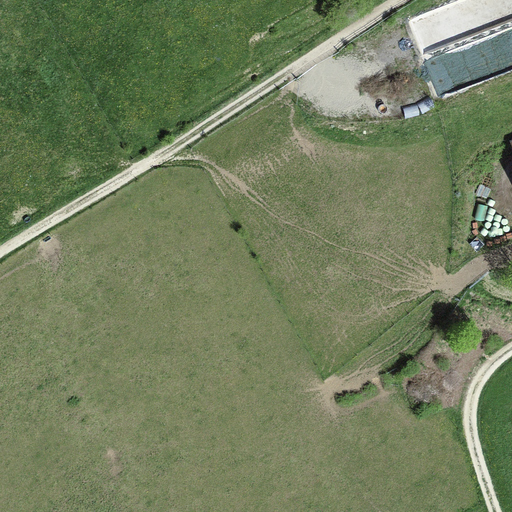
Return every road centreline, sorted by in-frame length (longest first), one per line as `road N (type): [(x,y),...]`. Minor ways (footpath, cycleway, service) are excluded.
road 1 (track): [(397,0),(0,249)]
road 2 (track): [(511,343),(482,367),(466,412),(492,511)]
